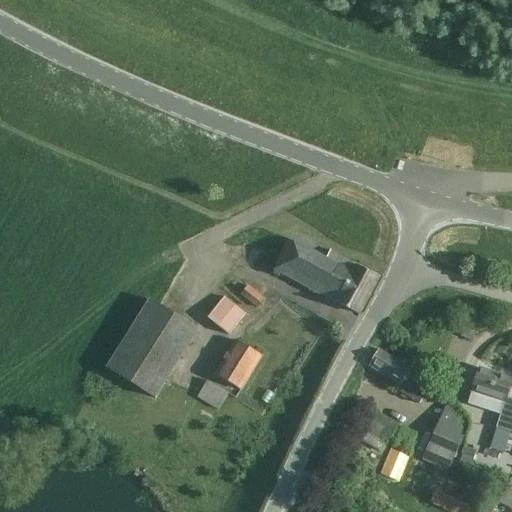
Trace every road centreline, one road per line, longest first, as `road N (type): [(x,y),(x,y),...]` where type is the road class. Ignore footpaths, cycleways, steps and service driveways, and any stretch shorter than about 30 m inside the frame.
road 1 (tertiary): [(426,200),(168,106),(0,22)]
road 2 (tertiary): [(273,511),(341,366),(401,265)]
